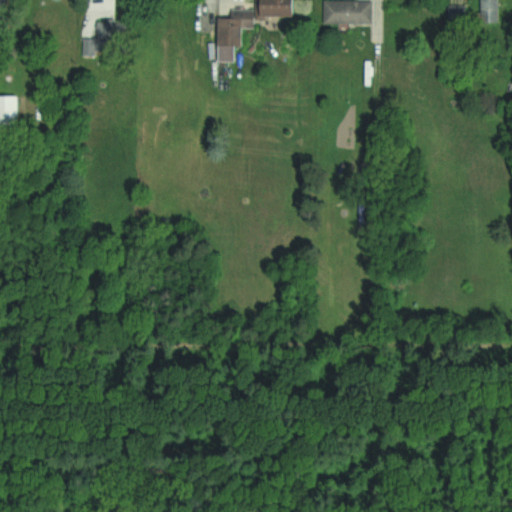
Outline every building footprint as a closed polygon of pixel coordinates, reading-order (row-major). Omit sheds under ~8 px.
[(253,0),(253,15),(292,16),(292,0),(253,0)] [(498,23),(497,0),(477,0),(478,13),(465,13),(465,6),(447,6),(447,24),(498,23)] [(370,24),(370,1),(321,1),(321,24),(370,24)] [(216,17),(215,62),(237,62),(238,27),(252,28),(252,11),(230,10),(230,17),(216,17)] [(124,45),(125,22),(95,22),(95,39),(82,39),(82,57),(103,57),(103,45),(124,45)] [(0,126),(18,126),(18,95),(0,95),(0,126)]
